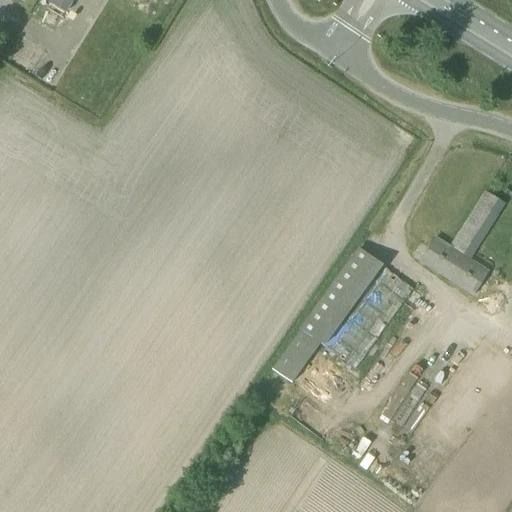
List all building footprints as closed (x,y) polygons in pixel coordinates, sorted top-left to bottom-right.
[(43,0),(65,14),(72,4),(66,0),(43,0)] [(139,37),(153,22),(140,10),(126,25),(139,37)] [(477,251),(504,205),(483,193),(454,239),(448,248),(434,240),(419,263),(473,297),(488,274),(479,268),(486,257),(477,251)] [(355,370),(412,290),(357,249),(298,330),(270,372),(290,385),(319,346),(355,370)] [(390,420),(412,436),(479,348),(457,332),(390,420)] [(388,404),(403,388),(397,383),(420,357),(402,340),(364,382),(388,404)] [(307,424),(323,437),(333,425),(316,412),(307,424)]
